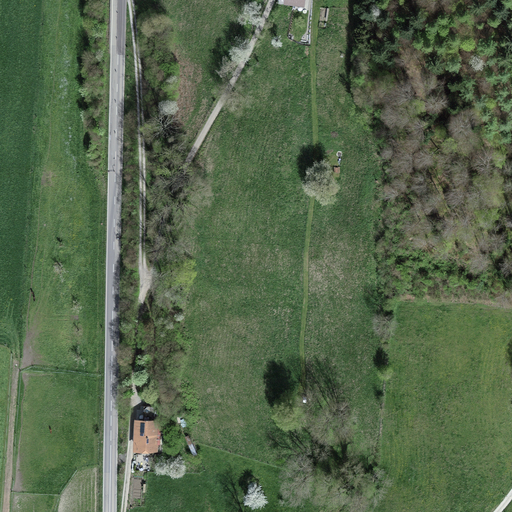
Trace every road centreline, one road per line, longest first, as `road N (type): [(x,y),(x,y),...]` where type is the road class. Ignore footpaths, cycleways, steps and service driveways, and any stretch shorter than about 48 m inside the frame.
road 1 (track): [(123,511),(141,269),(130,0)]
road 2 (tertiary): [(119,0),(110,511)]
road 3 (track): [(147,282),(181,175),(274,0)]
